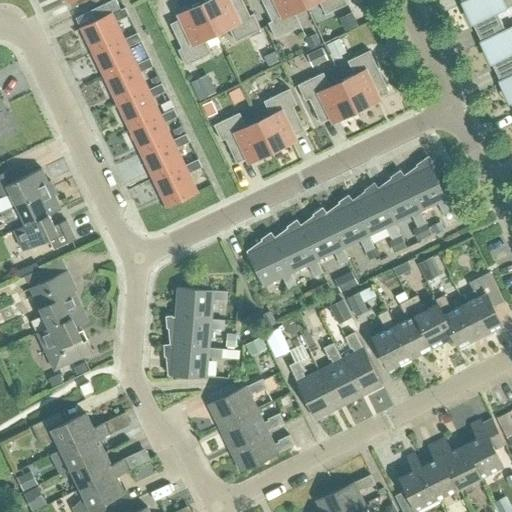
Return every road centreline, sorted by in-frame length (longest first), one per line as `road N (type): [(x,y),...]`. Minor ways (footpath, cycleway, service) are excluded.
road 1 (residential): [(133,259),(455,107)]
road 2 (residential): [(216,503),(511,355)]
road 3 (residential): [(133,259),(21,31),(0,21)]
road 4 (residential): [(216,503),(153,422),(130,371),(133,259)]
road 5 (residential): [(511,226),(455,107)]
